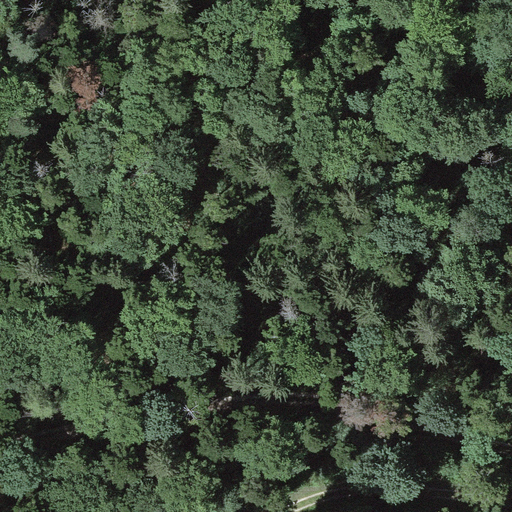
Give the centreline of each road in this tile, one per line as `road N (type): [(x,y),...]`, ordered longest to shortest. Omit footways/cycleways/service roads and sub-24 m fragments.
road 1 (track): [(13,440),(144,407),(309,401),(511,446)]
road 2 (track): [(511,502),(331,492),(283,511)]
